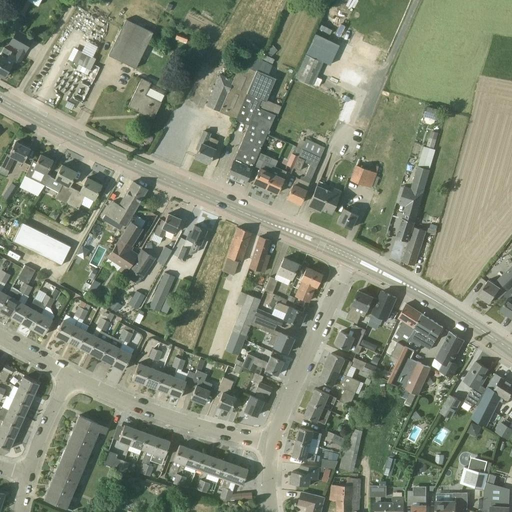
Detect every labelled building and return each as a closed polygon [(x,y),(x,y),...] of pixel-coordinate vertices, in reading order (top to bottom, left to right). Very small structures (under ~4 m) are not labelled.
[(30,2),(25,0),(22,0),(16,12),(23,15),(30,2)] [(153,33),(126,19),(108,55),(136,69),(153,33)] [(17,66),(21,60),(32,39),(17,30),(10,44),(19,50),(15,56),(11,54),(12,52),(4,47),(0,54),(0,75),(4,78),(12,63),(17,66)] [(93,66),(98,57),(80,48),(75,58),(93,66)] [(239,64),(233,80),(220,112),(235,118),(247,92),(246,92),(256,70),(260,60),(261,57),(245,50),(239,64)] [(295,77),(313,86),(313,84),(317,77),(323,62),(305,54),(295,77)] [(256,70),(268,75),(272,65),(260,60),(256,70)] [(275,78),(268,75),(256,70),(246,92),(247,92),(248,93),(244,101),(236,119),(249,125),(242,139),(243,140),(231,167),(230,167),(226,176),(245,184),(259,153),(267,134),(275,115),(277,116),(281,106),(266,99),(275,78)] [(220,112),(233,80),(219,75),(206,106),(219,111),(219,112),(220,112)] [(322,79),(317,77),(313,84),(318,86),(322,79)] [(153,119),(161,103),(145,95),(151,83),(142,78),(128,107),(153,119)] [(424,117),(437,120),(440,110),(427,106),(424,117)] [(431,130),(427,146),(434,148),(439,132),(431,130)] [(218,141),(209,137),(210,134),(204,131),(196,149),(198,150),(195,157),(201,160),(201,161),(207,164),(207,163),(209,163),(215,149),(214,149),(218,141)] [(12,164),(20,168),(30,149),(28,148),(29,147),(24,145),(23,146),(16,142),(10,155),(8,154),(0,169),(0,172),(7,176),(9,170),(12,164)] [(431,166),(437,149),(425,145),(419,163),(431,166)] [(293,168),(298,157),(301,149),(295,146),(292,154),(291,153),(286,165),(293,168)] [(314,154),(310,165),(305,176),(311,179),(321,157),(314,154)] [(51,176),(47,174),(53,161),(41,155),(37,162),(33,160),(25,175),(45,185),(51,176)] [(265,188),(272,174),(278,160),(271,157),(268,163),(263,161),(253,183),(265,188)] [(300,170),(305,159),(298,157),(293,168),(300,170)] [(73,191),(68,188),(77,172),(62,165),(56,177),(52,175),(46,186),(60,193),(57,198),(67,204),(73,191)] [(370,188),(376,173),(356,165),(346,190),(353,193),(357,183),(370,188)] [(418,167),(411,189),(405,187),(400,204),(406,206),(396,237),(408,241),(430,170),(418,167)] [(272,174),(265,188),(277,193),(287,172),(281,169),(278,177),(272,174)] [(287,198),(300,204),(309,183),(296,177),(287,198)] [(79,194),(73,191),(67,204),(78,210),(86,195),(94,199),(102,185),(87,178),(79,194)] [(331,192),(323,188),(325,184),(319,181),(308,207),(320,212),(321,209),(331,213),(341,191),(333,187),(331,192)] [(124,227),(147,189),(133,182),(119,205),(113,201),(102,219),(122,231),(124,227)] [(19,187),(11,183),(6,191),(14,196),(19,187)] [(350,228),(357,215),(360,209),(353,206),(350,212),(344,209),(337,222),(350,228)] [(55,220),(59,214),(55,211),(51,212),(49,216),(55,220)] [(175,233),(177,228),(181,219),(168,214),(165,221),(163,220),(156,235),(162,238),(166,229),(175,233)] [(427,232),(436,234),(440,219),(430,216),(426,229),(428,229),(427,232)] [(143,228),(131,221),(108,257),(122,266),(118,272),(125,276),(137,257),(128,251),(143,228)] [(14,225),(8,222),(3,232),(9,235),(14,225)] [(23,234),(28,225),(22,222),(19,228),(18,232),(23,234)] [(14,225),(9,235),(15,238),(18,232),(19,228),(14,225)] [(29,237),(33,227),(28,225),(23,234),(29,237)] [(200,245),(203,240),(207,230),(205,230),(206,229),(201,227),(201,228),(194,225),(191,233),(189,232),(185,241),(178,258),(185,261),(193,242),(200,245)] [(33,227),(29,237),(34,240),(39,230),(33,227)] [(251,233),(241,229),(237,227),(227,256),(227,257),(222,271),(234,275),(239,261),(241,261),(251,233)] [(415,265),(426,231),(414,227),(403,261),(415,265)] [(39,230),(34,240),(39,242),(44,233),(39,230)] [(23,234),(18,232),(15,238),(13,241),(18,244),(23,234)] [(49,235),(44,233),(39,242),(45,245),(49,235)] [(24,246),(29,237),(23,234),(18,244),(24,246)] [(49,235),(45,245),(50,248),(55,238),(49,235)] [(29,237),(24,246),(29,249),(34,240),(29,237)] [(259,237),(256,246),(250,268),(264,272),(269,257),(265,256),(267,250),(270,240),(259,237)] [(55,238),(50,248),(55,250),(60,241),(55,238)] [(35,252),(39,242),(34,240),(29,249),(35,252)] [(65,243),(60,241),(55,250),(61,253),(65,243)] [(40,254),(45,245),(39,242),(35,252),(40,254)] [(65,243),(61,253),(66,256),(71,246),(65,243)] [(45,257),(50,248),(45,245),(40,254),(45,257)] [(157,261),(164,265),(172,250),(165,246),(157,261)] [(51,260),(55,250),(50,248),(45,257),(51,260)] [(51,260),(56,262),(61,253),(55,250),(51,260)] [(142,250),(138,257),(137,257),(129,270),(130,271),(126,276),(137,284),(142,278),(142,279),(155,259),(142,250)] [(61,265),(66,256),(61,253),(56,262),(61,265)] [(270,277),(268,283),(264,291),(272,294),(278,280),(289,285),(298,264),(284,258),(275,279),(270,277)] [(9,272),(17,275),(20,268),(13,264),(9,272)] [(510,288),(511,286),(511,266),(495,284),(489,280),(484,287),(479,295),(490,303),(495,296),(499,299),(510,288)] [(307,268),(303,277),(301,280),(302,281),(296,296),(308,301),(315,286),(316,287),(322,274),(307,268)] [(164,272),(152,301),(149,300),(147,305),(150,306),(149,307),(160,312),(175,277),(164,272)] [(5,273),(0,282),(6,284),(11,275),(5,273)] [(84,288),(89,290),(94,278),(89,276),(84,288)] [(0,308),(0,311),(10,317),(18,302),(23,294),(27,285),(23,283),(18,291),(11,288),(7,296),(0,308)] [(27,285),(23,294),(27,296),(31,287),(27,285)] [(511,289),(510,288),(504,295),(509,298),(501,310),(511,317),(511,289)] [(55,289),(50,297),(56,300),(60,292),(55,289)] [(249,294),(260,299),(262,294),(251,290),(249,294)] [(365,317),(368,311),(374,297),(359,291),(346,319),(357,324),(361,315),(365,317)] [(396,297),(387,293),(382,291),(369,319),(379,323),(382,318),(385,320),(396,297)] [(145,297),(136,292),(129,306),(138,310),(145,297)] [(249,294),(247,294),(242,307),(225,349),(229,351),(238,355),(250,324),(254,315),(257,308),(260,299),(249,294)] [(29,307),(29,308),(21,323),(32,329),(41,314),(45,306),(50,297),(45,295),(40,303),(34,299),(29,307)] [(109,295),(101,296),(102,303),(110,302),(109,295)] [(272,299),(269,306),(286,313),(284,319),(299,326),(304,313),(289,307),(285,305),(287,300),(275,295),(273,300),(272,299)] [(50,297),(45,306),(49,308),(54,299),(50,297)] [(116,312),(122,305),(115,300),(109,306),(116,312)] [(29,307),(18,302),(10,317),(21,323),(29,308),(29,307)] [(398,358),(405,345),(409,338),(410,336),(423,314),(407,304),(398,317),(403,320),(396,332),(401,335),(391,355),(398,358)] [(84,309),(79,306),(74,315),(79,318),(84,309)] [(254,315),(278,325),(281,326),(284,319),(257,308),(254,315)] [(88,311),(84,309),(79,318),(83,320),(88,311)] [(101,317),(102,318),(106,320),(110,312),(106,310),(105,312),(104,311),(101,317)] [(41,314),(32,329),(43,335),(52,320),(41,314)] [(410,336),(409,338),(422,344),(430,349),(443,327),(423,314),(410,336)] [(278,325),(254,315),(250,324),(273,334),(268,344),(274,346),(274,347),(287,353),(294,338),(280,332),(280,333),(276,331),(278,325)] [(93,335),(86,331),(78,347),(89,353),(100,331),(102,329),(106,320),(102,318),(93,335)] [(67,341),(75,326),(64,320),(55,336),(56,336),(67,341)] [(106,320),(102,329),(106,331),(110,322),(106,320)] [(351,330),(354,332),(364,336),(366,330),(353,324),(351,330)] [(86,331),(75,326),(67,341),(78,347),(86,331)] [(120,338),(124,340),(129,331),(124,329),(120,338)] [(112,337),(100,331),(89,353),(101,358),(112,337)] [(133,334),(129,331),(124,340),(128,342),(133,334)] [(360,345),(364,336),(354,332),(352,336),(341,331),(336,344),(345,348),(351,351),(359,354),(362,346),(360,345)] [(443,363),(439,370),(452,378),(459,365),(453,361),(464,340),(449,331),(435,358),(443,363)] [(112,337),(101,358),(112,364),(120,348),(123,343),(124,340),(120,338),(118,340),(112,337)] [(406,390),(406,389),(419,362),(417,361),(412,359),(411,358),(415,350),(405,345),(398,358),(399,359),(397,363),(389,381),(388,381),(393,384),(406,390)] [(132,354),(120,348),(112,364),(123,370),(132,354)] [(149,358),(154,359),(157,350),(153,348),(149,358)] [(154,359),(158,361),(162,352),(157,350),(154,359)] [(242,367),(249,370),(255,372),(259,375),(263,367),(265,368),(265,369),(278,375),(283,362),(271,356),(268,362),(248,353),(242,367)] [(326,366),(347,375),(351,365),(374,375),(377,367),(355,358),(352,362),(345,359),(332,353),(326,366)] [(380,358),(374,355),(371,362),(377,365),(380,358)] [(389,359),(397,363),(399,359),(398,358),(391,355),(389,359)] [(181,359),(175,356),(172,366),(177,368),(181,359)] [(177,368),(174,377),(168,393),(179,398),(180,398),(185,384),(191,386),(196,374),(188,371),(187,374),(181,372),(181,370),(182,370),(185,360),(181,359),(177,368)] [(474,403),(478,405),(486,390),(480,386),(486,377),(483,375),(487,368),(476,361),(468,375),(464,381),(469,383),(474,387),(464,402),(472,406),(474,403)] [(431,368),(419,362),(406,389),(411,391),(416,394),(418,395),(431,368)] [(133,380),(144,384),(151,368),(139,363),(132,380),(133,380)] [(3,369),(12,374),(14,369),(5,365),(3,369)] [(240,374),(243,368),(236,365),(233,371),(240,374)] [(361,381),(347,375),(326,366),(320,380),(333,385),(341,388),(341,387),(345,389),(342,396),(352,400),(361,381)] [(144,384),(156,389),(162,372),(151,368),(144,384)] [(197,370),(196,374),(191,386),(196,388),(191,399),(204,404),(210,390),(202,387),(207,374),(197,370)] [(174,377),(162,372),(156,389),(168,393),(174,377)] [(263,376),(259,375),(255,372),(251,380),(257,383),(258,379),(262,380),(263,376)] [(490,381),(487,387),(508,400),(509,400),(511,394),(511,383),(495,373),(490,381)] [(18,388),(33,395),(38,385),(39,384),(23,377),(18,388)] [(234,381),(223,377),(217,393),(222,395),(217,406),(230,411),(236,398),(228,395),(234,381)] [(272,388),(259,383),(256,389),(259,390),(256,397),(251,395),(244,410),(257,416),(261,405),(264,406),(272,388)] [(33,395),(18,388),(15,387),(10,397),(13,399),(29,406),(33,395)] [(506,404),(508,400),(487,387),(486,390),(478,405),(471,418),(486,426),(492,415),(499,401),(506,404)] [(310,402),(324,408),(327,401),(334,404),(337,398),(329,395),(329,394),(316,389),(310,402)] [(411,406),(416,394),(411,391),(405,403),(411,406)] [(451,395),(441,412),(450,417),(460,400),(451,395)] [(340,401),(350,405),(352,400),(342,396),(340,401)] [(29,406),(13,399),(8,410),(24,417),(29,406)] [(331,411),(324,408),(310,402),(305,415),(318,421),(325,424),(331,411)] [(24,417),(8,410),(2,407),(0,412),(0,418),(4,421),(19,427),(24,417)] [(418,421),(421,418),(416,411),(412,414),(418,421)] [(76,424),(77,425),(95,432),(96,430),(105,434),(108,428),(90,421),(90,420),(79,415),(76,424)] [(347,430),(351,423),(344,420),(341,427),(347,430)] [(19,427),(4,421),(0,428),(0,431),(14,438),(19,427)] [(482,426),(472,421),(467,432),(476,437),(482,426)] [(511,432),(511,429),(501,423),(496,432),(508,439),(511,432)] [(90,445),(91,441),(95,432),(77,425),(75,431),(73,430),(71,437),(72,437),(90,445)] [(129,446),(136,429),(126,426),(126,425),(124,425),(118,442),(129,446)] [(297,441),(310,445),(312,438),(320,440),(322,433),(314,431),(300,427),(297,441)] [(351,427),(340,467),(353,471),(364,430),(351,427)] [(136,429),(129,446),(141,450),(147,433),(136,429)] [(14,438),(0,431),(0,445),(9,450),(10,448),(14,438)] [(147,433),(141,450),(146,452),(142,462),(144,463),(140,472),(145,474),(149,465),(152,454),(159,437),(147,433)] [(335,434),(332,441),(343,446),(347,439),(335,434)] [(85,457),(86,454),(90,445),(72,437),(69,444),(68,443),(65,449),(67,450),(85,457)] [(159,437),(152,454),(164,458),(170,441),(169,441),(168,441),(159,437)] [(310,445),(297,441),(293,456),(307,459),(315,461),(317,455),(308,452),(310,445)] [(174,461),(185,465),(191,449),(181,445),(180,445),(174,461)] [(191,449),(185,465),(196,469),(202,453),(191,449)] [(79,470),(81,466),(85,457),(67,450),(64,456),(63,455),(60,462),(61,462),(79,470)] [(114,453),(108,451),(104,464),(109,466),(114,453)] [(202,453),(196,469),(208,473),(214,457),(202,453)] [(443,464),(444,455),(436,454),(435,464),(443,464)] [(214,457),(208,473),(219,477),(225,461),(214,457)] [(384,474),(391,476),(396,459),(389,457),(384,474)] [(473,469),(484,472),(487,461),(476,458),(473,469)] [(121,470),(124,461),(119,459),(116,468),(121,470)] [(332,460),(323,459),(322,467),(324,467),(335,469),(338,461),(337,461),(332,460)] [(124,461),(121,470),(126,471),(129,463),(124,461)] [(225,461),(219,477),(224,479),(221,487),(222,487),(219,496),(225,498),(228,489),(231,481),(236,465),(225,461)] [(74,482),(75,479),(79,470),(61,462),(59,469),(57,468),(55,474),(56,475),(74,482)] [(236,465),(231,481),(235,482),(242,485),(248,469),(246,468),(236,465)] [(304,472),(293,471),(291,483),(310,485),(311,479),(318,479),(319,472),(324,472),(324,467),(322,467),(322,468),(320,467),(305,465),(304,472)] [(484,490),(486,481),(488,473),(484,472),(473,469),(465,467),(461,484),(484,490)] [(69,495),(70,492),(74,482),(56,475),(54,481),(52,480),(50,487),(51,487),(69,495)] [(357,511),(359,511),(361,479),(335,477),(332,484),(331,500),(338,500),(338,511),(342,511),(341,511),(357,511)] [(386,496),(386,486),(371,486),(370,496),(386,496)] [(44,499),(64,507),(69,495),(51,487),(48,493),(47,493),(44,499)] [(408,490),(408,508),(412,508),(412,511),(426,511),(427,505),(426,505),(426,495),(414,495),(414,491),(408,490)] [(320,511),(324,498),(302,492),(299,504),(308,506),(306,511),(320,511)] [(436,495),(436,501),(436,511),(455,511),(456,506),(468,506),(468,493),(449,493),(445,495),(436,495)] [(403,497),(393,497),(394,503),(377,503),(376,511),(403,511),(404,503),(403,503),(403,497)] [(509,502),(484,501),(483,511),(509,511),(509,507),(509,502)]
